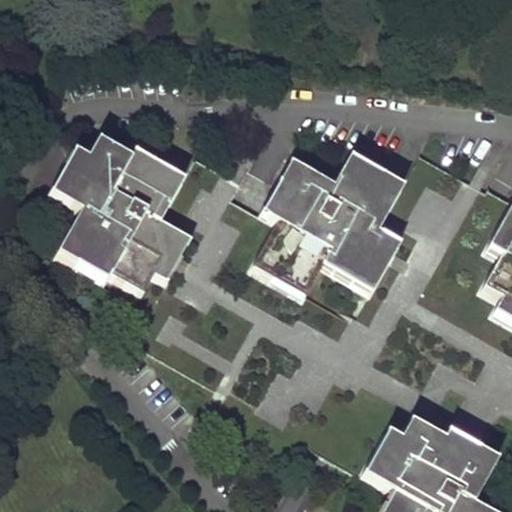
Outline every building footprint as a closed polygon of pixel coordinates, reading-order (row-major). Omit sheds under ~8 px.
[(57,162),(32,205),(63,222),(39,266),(92,294),(96,284),(113,294),(131,304),(143,285),(155,293),(164,289),(190,246),(159,228),(180,186),(149,168),(134,158),(127,167),(94,146),(80,150),(69,169),(57,162)] [(412,216),(421,187),(452,197),(455,187),(436,181),(440,168),(413,159),(396,211),(412,216)] [(254,216),(250,223),(269,232),(244,277),(302,305),(320,275),(367,301),(396,249),(375,238),(400,193),(343,162),(323,197),(278,173),(254,216)] [(511,212),(506,209),(477,259),(493,269),(474,300),(500,315),(493,328),(511,339),(511,212)] [(469,511),(494,468),(444,441),(438,452),(405,434),(393,456),(379,449),(362,480),(356,491),(390,510),(388,511),(469,511)]
